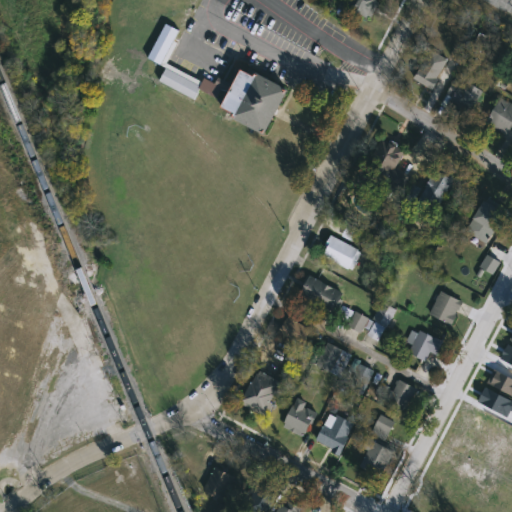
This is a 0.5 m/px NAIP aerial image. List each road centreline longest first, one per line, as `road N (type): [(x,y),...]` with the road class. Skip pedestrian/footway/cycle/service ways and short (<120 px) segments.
road 1 (residential): [(421,0),(209,401),(63,468),(4,511)]
road 2 (residential): [(389,511),(511,278)]
road 3 (residential): [(375,511),(193,412)]
road 4 (residential): [(377,85),(511,175)]
